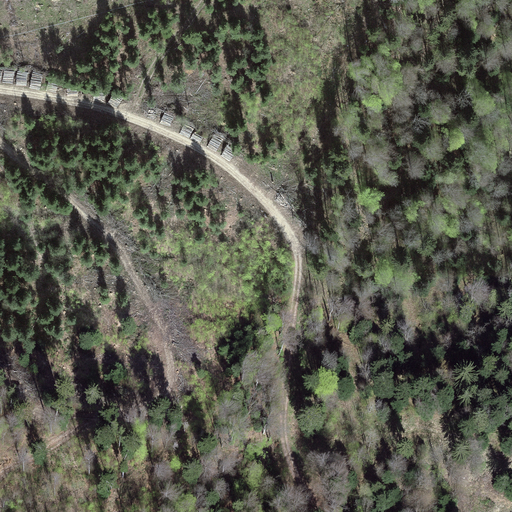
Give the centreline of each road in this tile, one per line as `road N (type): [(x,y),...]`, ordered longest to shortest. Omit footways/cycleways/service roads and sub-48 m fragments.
road 1 (track): [(0,96),(145,120),(256,185),(297,242),(283,402),(292,453),(318,511)]
road 2 (track): [(203,0),(147,71),(128,117)]
